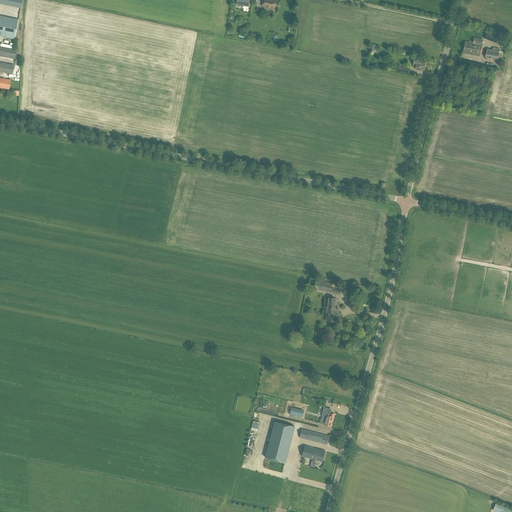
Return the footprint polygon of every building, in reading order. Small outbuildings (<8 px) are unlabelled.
[(275,8),(276,2),(274,1),(273,0),(263,0),(262,6),(264,7),(264,8),(264,9),(265,10),(266,10),(268,11),(269,11),(269,10),(270,10),(270,9),(271,8),(272,8),(272,7),(275,8)] [(0,16),(0,36),(14,40),(18,20),(0,16)] [(465,42),(463,53),(480,56),(483,40),(474,38),(473,43),(465,42)] [(0,56),(15,59),(17,50),(0,46),(0,56)] [(486,50),(485,58),(498,60),(499,53),(499,51),(499,49),(493,47),(492,49),(487,49),(487,50),(486,50)] [(421,62),(422,59),(415,58),(413,65),(415,66),(415,68),(419,69),(419,70),(421,71),(421,70),(424,70),(425,63),(421,62)] [(0,62),(0,72),(12,75),(14,65),(0,62)] [(0,88),(9,90),(11,80),(0,77),(0,88)] [(330,293),(331,288),(332,283),(316,280),(313,289),(330,293)] [(351,287),(349,298),(356,299),(358,288),(351,287)] [(336,298),(329,298),(328,307),(327,307),(327,312),(328,312),(327,320),(337,321),(338,312),(334,312),(336,298)] [(292,407),(290,414),(302,417),(303,410),(292,407)] [(322,419),(320,423),(331,426),(332,422),(333,422),(335,414),(331,413),(331,410),(324,408),(323,415),(327,416),(326,420),(322,419)] [(265,457),(285,463),(294,426),(275,421),(265,457)] [(329,436),(302,429),(300,437),(326,444),(329,436)] [(322,462),(325,451),(305,446),(302,457),(322,462)]
